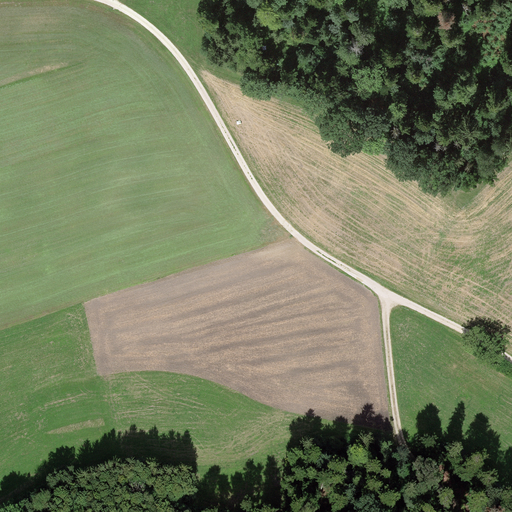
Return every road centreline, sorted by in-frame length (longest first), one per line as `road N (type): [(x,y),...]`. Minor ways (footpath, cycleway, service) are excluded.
road 1 (track): [(104,1),(174,51),(252,184),(291,231),(511,363)]
road 2 (track): [(389,296),(392,414),(409,463),(454,511)]
